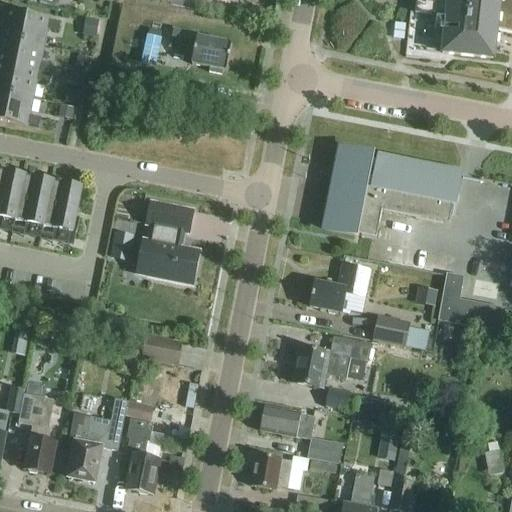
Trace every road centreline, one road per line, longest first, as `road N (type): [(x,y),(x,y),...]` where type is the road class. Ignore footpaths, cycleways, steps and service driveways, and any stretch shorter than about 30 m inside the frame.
road 1 (residential): [(202,511),(265,197)]
road 2 (residential): [(0,144),(265,197)]
road 3 (residential): [(288,77),(511,121)]
road 4 (residential): [(265,197),(288,77)]
